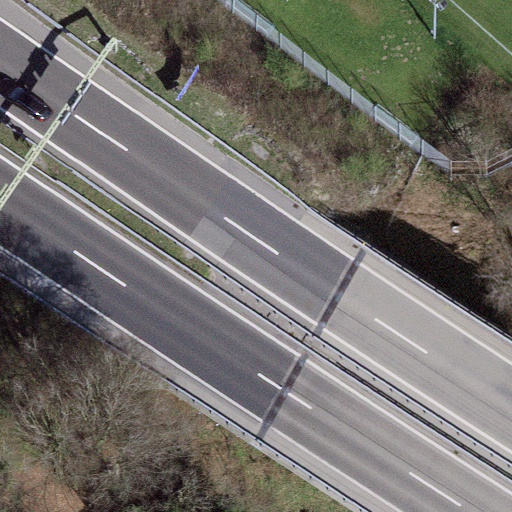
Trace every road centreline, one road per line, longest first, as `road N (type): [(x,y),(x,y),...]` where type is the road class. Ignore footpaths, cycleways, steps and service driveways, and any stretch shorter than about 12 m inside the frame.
road 1 (motorway): [(511,408),(0,62)]
road 2 (motorway): [(0,202),(469,511)]
